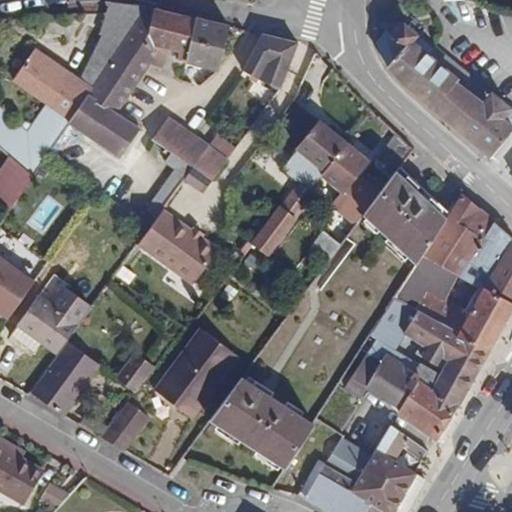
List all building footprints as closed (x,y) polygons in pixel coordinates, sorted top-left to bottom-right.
[(47,105),(69,120),(147,6),(111,3),(106,14),(100,33),(103,35),(80,80),(37,49),(14,82),(47,105)] [(185,53),(193,17),(147,6),(69,120),(67,123),(121,159),(129,146),(141,129),(116,112),(149,64),(161,69),(169,49),(185,53)] [(183,62),(219,70),(230,26),(193,17),(185,53),(183,62)] [(416,35),(402,23),(390,36),(388,38),(402,51),(416,35)] [(390,36),(384,31),(376,40),(378,50),(385,69),(402,51),(388,38),(390,36)] [(242,71),(260,81),(270,63),(287,72),(297,43),(260,34),(242,71)] [(402,51),(385,69),(410,91),(441,57),(416,35),(402,51)] [(441,57),(410,91),(492,158),(511,133),(511,110),(443,54),(441,57)] [(270,63),(260,81),(280,91),(287,72),(270,63)] [(69,120),(47,105),(27,133),(0,108),(0,148),(31,176),(45,157),(67,123),(69,120)] [(170,151),(185,129),(169,118),(154,140),(157,142),(150,153),(181,174),(188,163),(170,151)] [(324,171),(347,142),(321,121),(297,149),(324,171)] [(208,147),(209,145),(196,137),(185,129),(170,151),(188,163),(194,167),(208,147)] [(413,150),(396,134),(377,158),(395,173),(413,150)] [(368,159),(347,142),(324,171),(322,173),(343,190),(333,204),(350,218),(371,192),(353,178),(358,172),(368,159)] [(0,218),(29,176),(5,160),(0,166),(0,218)] [(375,187),(358,172),(353,178),(371,192),(375,187)] [(426,199),(395,173),(377,197),(364,214),(417,262),(422,255),(449,213),(430,195),(426,199)] [(290,194),(305,207),(314,193),(309,190),(299,183),(290,194)] [(350,218),(357,223),(364,214),(377,197),(371,192),(350,218)] [(272,218),(253,245),(268,257),(305,207),(290,194),(279,208),(287,214),(280,223),(272,218)] [(462,194),(449,213),(422,255),(441,265),(454,243),(473,254),(461,275),(484,287),(511,301),(511,239),(492,222),(477,246),(462,237),(478,209),(462,194)] [(279,208),(272,218),(280,223),(287,214),(279,208)] [(492,222),(478,209),(462,237),(477,246),(492,222)] [(178,221),(162,210),(150,226),(137,244),(179,274),(204,241),(187,228),(189,224),(181,218),(178,221)] [(311,251),(328,263),(342,244),(325,232),(311,251)] [(454,243),(441,265),(461,275),(473,254),(454,243)] [(441,265),(422,255),(417,262),(394,298),(457,331),(456,336),(490,349),(511,308),(511,301),(484,287),(470,312),(447,298),(461,275),(441,265)] [(0,317),(5,321),(32,282),(0,259),(0,317)] [(39,295),(17,327),(41,342),(56,353),(89,307),(64,289),(52,306),(39,295)] [(457,331),(394,298),(381,318),(426,347),(422,356),(441,369),(437,375),(418,363),(413,372),(419,376),(418,379),(457,403),(458,404),(490,349),(456,336),(457,331)] [(41,342),(17,327),(10,336),(34,353),(41,342)] [(192,417),(236,358),(199,331),(156,390),(192,417)] [(436,438),(457,403),(418,379),(419,376),(413,372),(386,354),(391,346),(376,338),(346,386),(359,395),(366,386),(400,409),(398,411),(436,438)] [(28,394),(62,415),(99,364),(66,342),(28,394)] [(135,393),(155,367),(135,352),(116,378),(135,393)] [(312,424),(242,378),(210,420),(284,468),(312,424)] [(128,402),(101,437),(125,452),(151,418),(128,402)] [(105,427),(84,414),(77,424),(98,436),(105,427)] [(388,426),(374,448),(395,461),(409,439),(388,426)] [(0,437),(0,491),(24,505),(44,471),(21,458),(8,450),(11,444),(0,437)] [(370,455),(342,437),(325,464),(356,483),(370,455)] [(25,452),(11,444),(8,450),(21,458),(25,452)] [(374,448),(370,455),(356,483),(351,491),(384,511),(393,511),(415,473),(395,461),(374,448)] [(356,483),(325,464),(305,498),(329,511),(384,511),(351,491),(356,483)] [(290,473),(284,468),(270,489),(280,489),(290,473)] [(58,508),(69,495),(49,484),(41,499),(58,508)]
